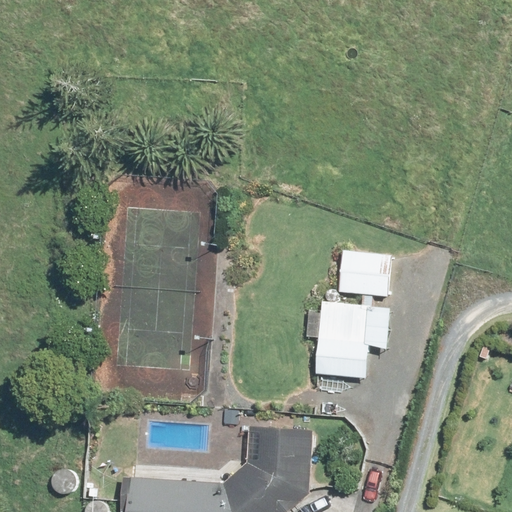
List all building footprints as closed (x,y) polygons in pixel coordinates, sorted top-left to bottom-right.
[(437,186),(410,182),(408,207),(427,209),(427,202),(435,203),(437,186)] [(394,257),(344,253),(341,294),(391,298),(394,257)] [(377,306),(324,302),(324,312),(311,311),(309,339),(321,340),(319,375),(369,378),(371,349),(389,351),(392,310),(377,309),(377,306)] [(227,483),(134,478),(130,511),(295,511),(312,498),(316,433),(253,429),(251,465),(227,483)] [(54,469),(53,495),(81,496),(82,470),(54,469)] [(85,497),(83,511),(112,511),(114,500),(85,497)]
